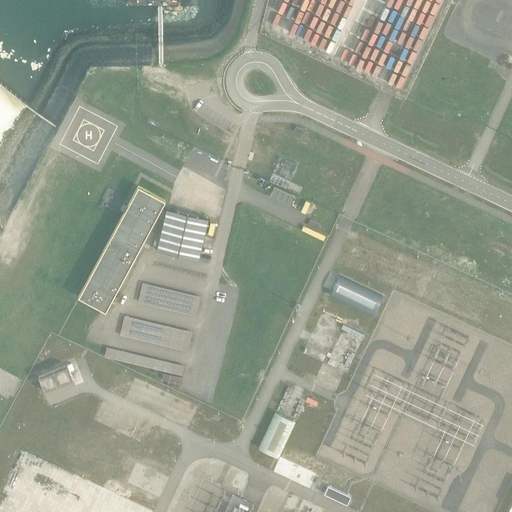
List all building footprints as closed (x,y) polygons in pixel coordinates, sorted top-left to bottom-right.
[(105,311),(157,215),(164,217),(166,210),(160,209),(165,200),(138,186),(78,296),(105,311)] [(274,199),(279,189),(274,187),(269,197),(274,199)] [(280,201),(284,191),(279,189),(274,199),(280,201)] [(285,204),(289,194),(284,191),(280,201),(285,204)] [(290,206),(295,196),(289,194),(285,204),(290,206)] [(204,235),(208,218),(166,208),(166,210),(164,217),(157,250),(198,260),(204,235)] [(318,230),(320,224),(310,220),(308,225),(318,230)] [(332,270),(325,286),(332,289),(339,273),(332,270)] [(339,275),(330,296),(373,316),(383,295),(339,275)] [(139,302),(198,313),(201,294),(142,283),(139,302)] [(124,315),(120,335),(189,349),(193,329),(124,315)] [(185,364),(107,346),(105,356),(183,374),(185,364)] [(73,380),(67,365),(38,377),(44,392),(73,380)] [(275,412),(258,448),(278,457),(295,421),(275,412)] [(351,498),(329,487),(325,495),(347,505),(351,498)]
